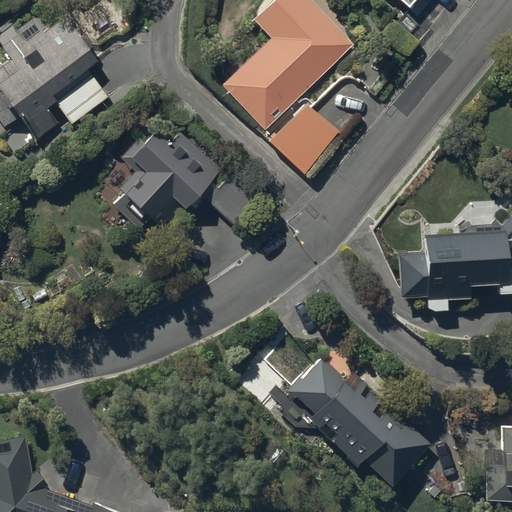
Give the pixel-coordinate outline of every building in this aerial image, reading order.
[(221,83),(264,128),(353,44),(311,0),(271,0),(253,18),(271,36),(221,83)] [(97,59),(63,16),(44,32),(25,8),(0,27),(0,43),(11,57),(0,65),(0,121),(5,128),(18,117),(37,141),(65,119),(70,126),(109,95),(87,67),(97,59)] [(306,102),(268,140),(305,173),(341,133),(306,102)] [(227,174),(181,129),(169,142),(156,130),(147,139),(141,134),(119,157),(133,171),(118,187),(123,192),(112,202),(138,227),(149,216),(161,228),(183,206),(190,213),(205,198),(232,225),(259,198),(231,170),(227,174)] [(511,211),(501,223),(501,226),(471,227),(471,233),(421,234),(421,253),(396,253),(397,296),(424,296),(425,311),(447,311),(447,297),(477,297),(477,282),(496,282),(496,292),(511,291),(511,211)] [(392,484),(428,442),(388,405),(385,409),(377,402),(382,397),(352,371),(345,379),(320,357),(301,378),(299,376),(285,392),(295,401),(297,399),(312,412),(307,418),(348,453),(345,456),(356,466),(362,459),(392,484)] [(511,427),(501,427),(501,450),(487,450),(487,462),(484,462),(484,498),(511,498),(511,427)] [(120,511),(94,502),(92,505),(45,487),(47,484),(37,471),(31,475),(24,435),(0,440),(0,511),(120,511)]
